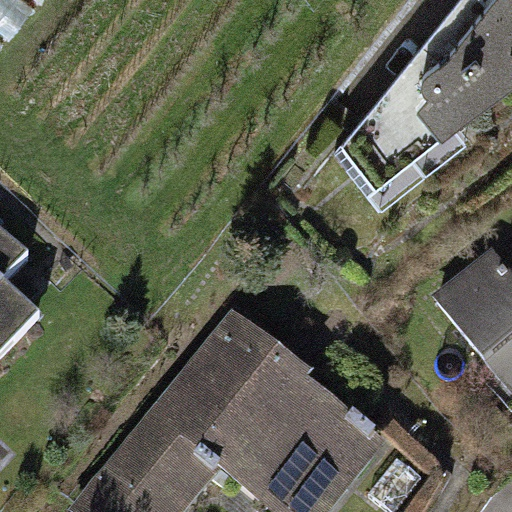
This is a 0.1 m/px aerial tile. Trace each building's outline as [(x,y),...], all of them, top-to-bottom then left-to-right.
[(0,0),(0,56),(45,0),(0,0)] [(511,0),(480,0),(441,46),(426,59),(421,69),(426,85),(418,90),(442,128),(511,73),(511,0)] [(0,235),(0,405),(60,342),(19,303),(44,278),(0,235)] [(511,276),(502,264),(444,307),(511,392),(511,276)] [(334,401),(243,333),(98,511),(225,511),(236,500),(250,511),(399,511),(421,486),(326,411),(334,401)]
